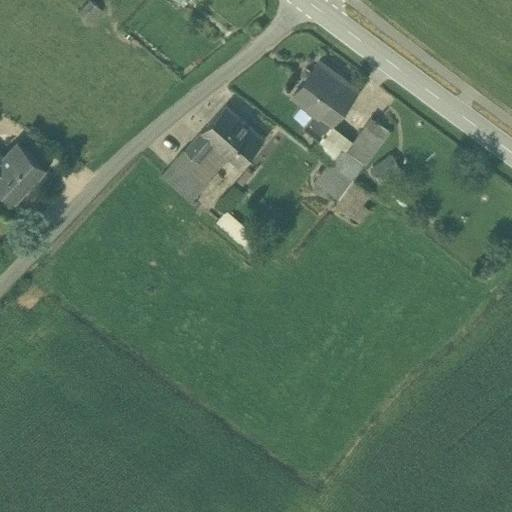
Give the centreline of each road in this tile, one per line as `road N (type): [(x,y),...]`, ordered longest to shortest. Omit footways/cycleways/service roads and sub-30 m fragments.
road 1 (unclassified): [(0,283),(134,138),(303,0)]
road 2 (tertiary): [(309,0),(511,151)]
